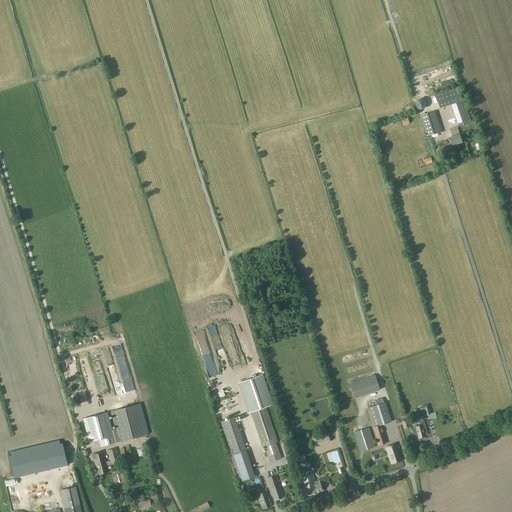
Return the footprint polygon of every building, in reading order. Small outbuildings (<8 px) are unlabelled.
[(435,93),(440,108),(463,100),(459,86),(435,93)] [(452,104),(459,126),(472,122),(465,100),(452,104)] [(421,116),(427,135),(442,130),(436,111),(421,116)] [(450,129),(452,136),(450,137),(453,145),(463,142),(460,134),(457,126),(450,129)] [(250,412),(251,412),(262,447),(264,446),(269,462),(281,458),(276,443),(278,442),(266,407),(272,405),(262,375),(239,383),(250,412)] [(354,398),(380,390),(375,375),(350,383),(354,398)] [(385,443),(380,425),(391,421),(385,402),(384,402),(382,398),(375,400),(376,405),(367,407),(379,445),(385,443)] [(111,411),(115,424),(116,429),(110,430),(106,412),(83,418),(89,442),(99,439),(101,446),(139,436),(132,406),(111,411)] [(241,482),(255,477),(234,417),(221,421),(241,482)] [(424,422),(419,423),(420,426),(413,428),(416,438),(418,438),(418,439),(420,438),(420,440),(425,438),(424,437),(425,437),(425,436),(428,435),(424,422)] [(360,451),(375,446),(369,427),(353,432),(360,451)] [(313,439),(315,446),(330,442),(328,434),(313,439)] [(9,456),(14,478),(68,465),(63,443),(60,444),(59,440),(11,452),(11,455),(9,456)] [(391,464),(402,460),(396,443),(386,447),(391,464)] [(107,465),(120,462),(116,448),(107,450),(110,460),(106,462),(103,451),(92,454),(98,474),(109,471),(107,465)] [(319,480),(315,481),(313,473),(301,477),(304,488),(302,489),(304,496),(322,491),(319,480)] [(275,500),(283,497),(275,474),(267,477),(275,500)] [(60,490),(64,508),(64,511),(81,511),(76,486),(60,490)] [(267,491),(257,494),(260,505),(261,505),(262,509),(272,506),(267,491)] [(140,510),(151,506),(149,499),(138,502),(140,510)] [(187,511),(199,511),(210,507),(207,502),(187,511)]
